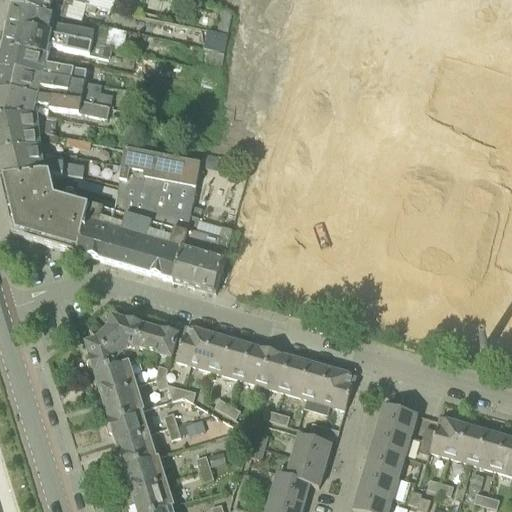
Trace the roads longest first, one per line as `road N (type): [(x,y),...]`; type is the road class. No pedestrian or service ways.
road 1 (residential): [(312,345),(359,175),(369,0)]
road 2 (residential): [(312,345),(101,288),(0,311)]
road 3 (residential): [(58,511),(0,318)]
road 4 (residential): [(344,511),(344,483),(384,364)]
road 5 (residential): [(511,399),(384,364)]
